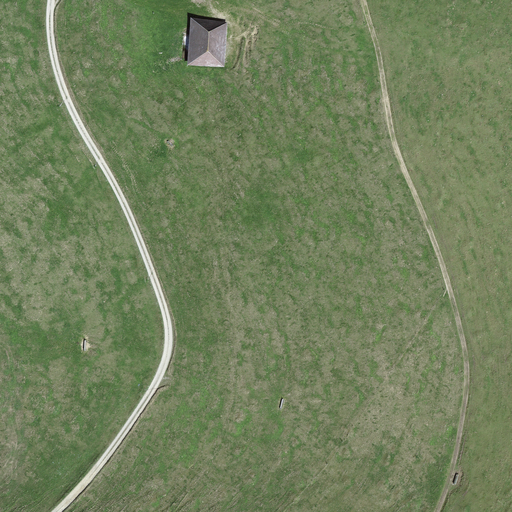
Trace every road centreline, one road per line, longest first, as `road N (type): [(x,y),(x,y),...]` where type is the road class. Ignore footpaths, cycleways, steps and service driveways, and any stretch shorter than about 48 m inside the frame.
road 1 (track): [(56,511),(111,450),(158,378),(167,330),(121,198),(53,64),(50,0)]
road 2 (track): [(362,0),(394,147),(433,237),(463,342),(460,430),(436,511)]
